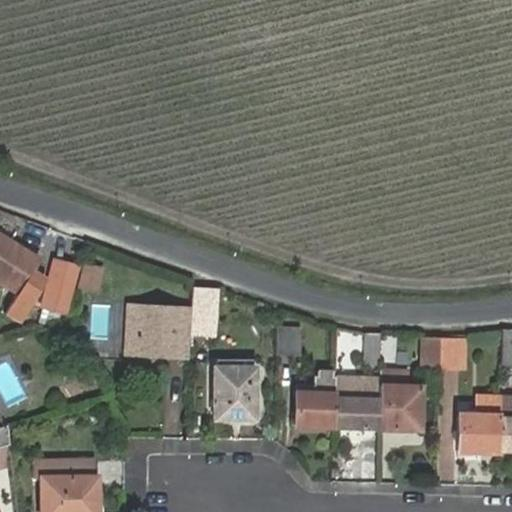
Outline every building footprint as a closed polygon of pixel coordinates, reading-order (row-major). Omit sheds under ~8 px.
[(0,237),(0,282),(15,292),(35,258),(0,237)] [(52,260),(41,305),(63,311),(75,266),(52,260)] [(98,265),(81,261),(76,281),(92,286),(98,265)] [(190,285),(189,301),(213,302),(213,287),(190,285)] [(213,302),(189,301),(187,322),(187,333),(211,334),(213,302)] [(163,358),(186,359),(187,333),(187,322),(166,320),(166,318),(149,317),(149,319),(127,318),(125,356),(147,357),(147,361),(162,362),(163,358)] [(274,327),(273,354),(294,355),(294,328),(274,327)] [(511,329),(499,329),(497,364),(511,364),(511,329)] [(377,354),(377,334),(352,333),(352,353),(377,354)] [(453,337),(437,336),(437,367),(464,367),(465,334),(459,335),(453,337)] [(213,366),(212,418),(251,420),(253,368),(213,366)] [(379,366),(378,378),(405,378),(406,367),(379,366)] [(293,427),(331,427),(332,381),(329,381),(330,370),(320,370),(320,374),(311,374),(310,379),(294,379),(293,427)] [(332,381),(331,427),(375,428),(376,387),(376,382),(332,381)] [(376,387),(375,428),(416,429),(417,388),(376,387)] [(455,450),(494,451),(496,417),(496,411),(497,399),(473,398),(472,417),(455,417),(455,450)] [(511,399),(497,399),(496,411),(511,411),(511,399)] [(496,417),(494,451),(511,451),(511,411),(496,411),(496,417)] [(40,476),(40,511),(100,511),(101,481),(95,481),(95,475),(40,476)]
